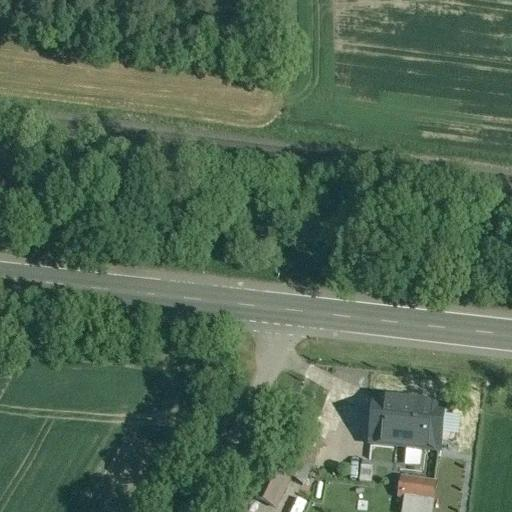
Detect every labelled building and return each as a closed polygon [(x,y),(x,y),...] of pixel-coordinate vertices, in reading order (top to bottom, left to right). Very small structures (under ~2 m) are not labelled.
[(443,411),(375,404),(371,445),(439,452),(443,411)] [(321,416),(301,407),(291,428),(311,437),(321,416)] [(323,444),(297,432),(280,469),(278,468),(276,474),(277,475),(302,487),(323,444)] [(276,474),(267,471),(254,499),(274,509),(288,481),(276,474)] [(436,486),(401,480),(399,499),(433,504),(436,486)]
